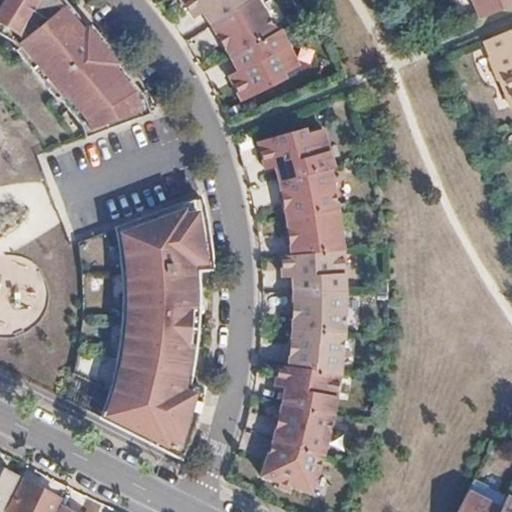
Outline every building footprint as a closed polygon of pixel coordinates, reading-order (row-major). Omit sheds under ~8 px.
[(140,113),(151,109),(143,90),(119,59),(122,56),(92,19),(88,22),(70,0),(0,0),(0,27),(13,36),(19,43),(17,44),(58,94),(60,93),(81,118),(86,133),(140,113)] [(186,0),(196,12),(204,5),(209,11),(213,21),(243,0),(186,0)] [(260,0),(243,0),(213,21),(220,34),(223,32),(227,38),(224,40),(231,52),(240,47),(276,25),(260,0)] [(511,0),(476,0),(482,13),(511,0)] [(196,12),(201,17),(209,11),(204,5),(196,12)] [(299,58),(279,24),(240,47),(231,52),(239,66),(243,72),(234,77),(245,96),(287,71),(285,67),(299,58)] [(511,24),(489,34),(496,51),(494,51),(503,73),(505,73),(511,91),(511,24)] [(231,70),(234,77),(243,72),(239,66),(231,70)] [(331,163),(334,163),(326,124),(310,127),(309,122),(261,131),(265,153),(275,151),(277,158),(280,173),(331,163)] [(275,151),(265,153),(267,160),(277,158),(275,151)] [(331,163),(280,173),(283,187),(285,187),(287,194),(284,195),(287,209),(339,203),(331,163)] [(104,406),(102,412),(113,418),(169,447),(171,442),(186,446),(187,445),(196,426),(201,408),(194,405),(195,399),(198,383),(198,375),(198,374),(191,373),(195,345),(198,319),(199,293),(198,265),(206,265),(204,246),(202,235),(202,233),(209,233),(208,226),(203,199),(189,200),(117,225),(120,242),(124,284),(123,323),(119,352),(115,370),(104,406)] [(339,203),(287,209),(289,223),(292,223),(292,230),(289,230),(291,245),(345,243),(339,203)] [(209,233),(202,233),(202,235),(204,246),(206,265),(213,264),(211,245),(209,234),(209,233)] [(291,245),(281,246),(282,261),(292,261),(292,268),(294,287),(346,287),(345,243),(291,245)] [(346,287),(294,287),(294,304),(297,304),(297,311),(294,311),(293,325),(346,328),(346,287)] [(346,328),(293,325),(291,340),(295,340),(294,348),(291,347),(289,364),(341,370),(346,328)] [(279,362),(277,378),(287,379),(286,386),(283,399),(335,408),(341,370),(289,364),(279,362)] [(195,399),(194,405),(201,408),(202,400),(205,384),(206,375),(198,374),(198,375),(198,383),(195,399)] [(335,408),(283,399),(280,412),(283,414),(281,420),(278,420),(274,435),(324,450),(335,408)] [(324,450),(274,435),(269,450),(272,451),(270,457),(267,457),(263,471),(313,486),(324,450)] [(0,511),(0,507),(15,478),(0,470),(0,511)] [(23,483),(8,511),(51,511),(57,501),(46,495),(42,493),(39,492),(31,488),(23,483)] [(46,495),(49,487),(43,484),(39,492),(42,493),(46,495)] [(497,511),(502,503),(469,486),(455,511),(497,511)] [(511,511),(511,493),(507,491),(502,503),(497,511),(511,511)] [(75,511),(80,503),(66,496),(58,511),(75,511)]
